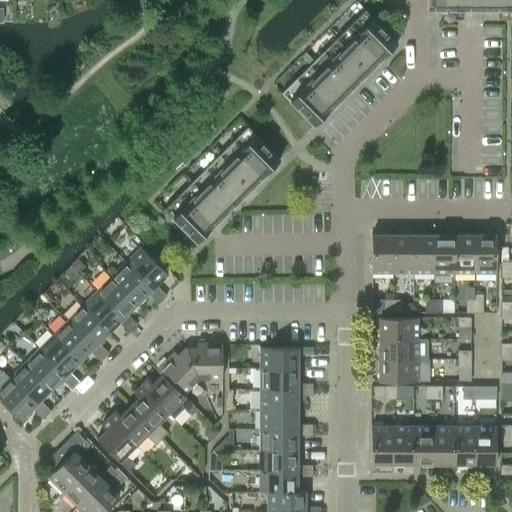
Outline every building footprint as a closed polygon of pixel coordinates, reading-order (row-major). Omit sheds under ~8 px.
[(454,0),(427,0),(427,9),(429,9),(454,9),(454,0)] [(480,0),(454,0),(454,9),(480,9),(480,0)] [(504,0),(480,0),(480,9),(505,9),(504,0)] [(281,93),(313,126),(397,43),(364,10),(281,93)] [(163,210),(196,242),(279,159),(247,127),(163,210)] [(130,230),(123,236),(131,244),(137,237),(130,230)] [(392,273),(392,235),(371,235),(371,273),(392,273)] [(392,273),(413,273),(413,235),(392,235),(392,273)] [(413,273),(433,273),(433,235),(413,235),(413,273)] [(433,235),(433,273),(454,273),(454,235),(433,235)] [(454,273),(473,273),(474,235),(454,235),(454,273)] [(474,235),(473,273),(495,273),(495,235),(474,235)] [(140,248),(125,262),(152,290),(155,285),(166,274),(140,248)] [(501,270),(511,270),(511,261),(501,261),(501,270)] [(160,290),(155,285),(152,290),(125,262),(110,277),(137,304),(147,293),(152,299),(160,290)] [(511,278),(511,270),(501,270),(501,278),(511,278)] [(110,277),(96,291),(123,318),(126,314),(137,304),(110,277)] [(166,296),(160,290),(152,299),(158,304),(166,296)] [(126,314),(123,318),(96,291),(82,305),(108,332),(118,322),(123,328),(131,320),(126,314)] [(465,313),(473,313),(473,299),(465,299),(465,313)] [(473,313),(483,313),(482,299),(473,299),(473,313)] [(384,313),(393,313),(392,300),(384,300),(384,313)] [(392,300),(393,313),(401,313),(401,300),(392,300)] [(424,313),(433,313),(433,300),(425,300),(424,313)] [(433,300),(433,313),(441,313),(441,300),(433,300)] [(501,311),(511,311),(511,301),(501,301),(501,311)] [(97,343),(108,332),(82,305),(67,320),(94,347),(97,343)] [(378,339),(416,339),(416,318),(378,318),(378,339)] [(457,318),(457,327),(470,327),(470,318),(457,318)] [(102,348),(97,343),(94,347),(67,320),(52,334),(79,361),(89,351),(94,356),(102,348)] [(123,328),(129,333),(137,325),(131,320),(123,328)] [(79,361),(52,334),(38,349),(64,376),(68,372),(79,361)] [(426,360),(426,359),(426,339),(416,339),(378,339),(378,359),(426,360)] [(185,348),(198,379),(221,379),(221,343),(196,343),(196,348),(185,348)] [(500,352),(511,352),(511,343),(500,343),(500,352)] [(259,347),(259,370),(297,370),(297,354),(312,354),(312,347),(259,347)] [(94,356),(100,362),(108,354),(102,348),(94,356)] [(198,379),(185,348),(177,355),(173,352),(156,370),(160,375),(161,375),(181,395),(182,394),(198,379)] [(73,377),(68,372),(64,376),(38,349),(24,363),(50,389),(60,380),(65,384),(73,377)] [(457,360),(470,360),(470,350),(457,350),(457,360)] [(500,360),(511,360),(511,352),(500,352),(500,360)] [(428,360),(426,360),(378,359),(378,381),(428,381),(428,360)] [(39,400),(50,389),(24,363),(9,377),(35,404),(39,400)] [(259,370),(259,389),(297,389),(297,383),(297,370),(259,370)] [(182,394),(181,395),(161,375),(160,375),(152,383),(147,378),(140,385),(167,413),(173,418),(183,409),(187,413),(194,406),(182,395),(182,394)] [(39,400),(35,404),(9,377),(0,386),(0,399),(20,419),(31,408),(36,413),(44,405),(40,401),(39,400)] [(65,384),(71,390),(79,382),(73,377),(65,384)] [(297,395),(305,395),(305,384),(297,383),(297,389),(259,389),(259,409),(297,409),(297,395)] [(500,393),(511,392),(511,384),(500,384),(500,393)] [(157,423),(167,413),(140,385),(132,393),(137,398),(129,406),(161,438),(167,433),(157,423)] [(383,399),(392,399),(392,387),(383,386),(383,399)] [(433,399),(433,393),(433,386),(424,386),(424,399),(433,399)] [(442,399),(442,386),(433,386),(433,393),(433,399),(442,399)] [(473,393),(473,399),(495,399),(495,386),(482,387),(473,387),(473,393)] [(392,387),(392,399),(401,399),(401,387),(392,387)] [(473,399),(473,393),(473,387),(462,387),(462,399),(473,399)] [(511,401),(511,392),(500,393),(500,401),(511,401)] [(44,405),(36,413),(42,419),(50,411),(44,405)] [(114,411),(108,417),(135,445),(145,435),(155,445),(161,438),(129,406),(120,415),(114,411)] [(259,409),(259,430),(297,430),(297,424),(297,409),(259,409)] [(135,445),(108,417),(100,425),(105,430),(96,439),(128,471),(134,465),(125,455),(135,445)] [(220,432),(210,423),(202,431),(212,440),(220,432)] [(297,436),(305,436),(305,424),(297,424),(297,430),(259,430),(259,450),(297,451),(297,436)] [(500,433),(511,433),(511,425),(500,425),(500,433)] [(392,464),(392,426),(370,426),(370,464),(392,464)] [(392,464),(413,464),(413,426),(392,426),(392,464)] [(413,464),(433,464),(433,426),(413,426),(413,464)] [(433,426),(433,464),(453,464),(453,426),(433,426)] [(473,426),(453,426),(453,464),(473,464),(473,426)] [(473,426),(473,464),(495,464),(495,426),(473,426)] [(62,492),(88,466),(78,455),(89,445),(75,431),(45,461),(54,470),(47,477),(62,492)] [(511,442),(511,433),(500,433),(500,443),(511,442)] [(259,450),(259,471),(297,471),(297,465),(297,451),(259,450)] [(209,470),(221,470),(221,459),(213,451),(208,455),(209,470)] [(305,477),(305,465),(297,465),(297,471),(259,471),(259,492),(267,492),(267,491),(296,491),(296,476),(305,477)] [(500,475),(505,475),(511,474),(511,465),(499,465),(500,475)] [(62,492),(76,507),(103,480),(99,476),(88,466),(62,492)] [(109,466),(104,471),(112,479),(117,474),(109,466)] [(104,471),(99,476),(103,480),(76,507),(81,511),(101,511),(118,496),(107,484),(112,479),(104,471)] [(267,492),(267,511),(282,511),(304,511),(304,507),(304,491),(296,491),(267,491),(267,492)]
